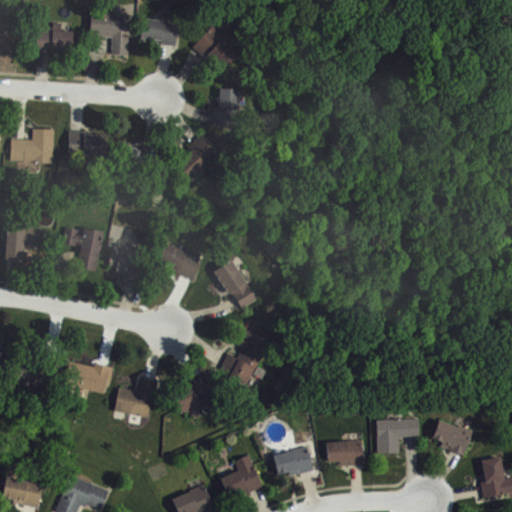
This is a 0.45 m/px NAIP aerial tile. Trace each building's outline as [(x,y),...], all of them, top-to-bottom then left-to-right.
[(128,36),(128,54),(111,53),(112,37),(90,35),(91,11),(114,12),(114,6),(123,6),(122,36),(128,36)] [(177,22),(175,46),(159,44),(159,43),(150,42),(151,39),(138,37),(140,18),(177,22)] [(72,31),(71,52),(59,51),(59,54),(35,52),(37,25),(52,26),(52,22),(61,23),(61,31),(72,31)] [(223,70),(239,53),(211,27),(192,47),(203,58),(206,54),(223,70)] [(0,28),(19,30),(18,50),(1,48),(0,47),(0,28)] [(212,123),(212,108),(217,108),(218,88),(239,89),(237,111),(244,112),(244,120),(238,120),(238,125),(212,123)] [(11,138),(9,161),(52,163),(54,130),(32,128),(31,140),(11,138)] [(68,131),(67,157),(104,158),(105,137),(94,136),(94,132),(68,131)] [(174,163),(189,180),(208,164),(213,170),(223,161),(200,135),(187,146),(190,150),(174,163)] [(143,149),(119,143),(114,164),(128,167),(126,173),(137,175),(139,169),(154,172),(158,156),(143,152),(143,149)] [(95,271),(103,233),(78,228),(77,230),(65,227),(62,243),(81,247),(76,267),(95,271)] [(43,231),(43,250),(24,250),(24,261),(4,260),(5,230),(43,231)] [(195,278),(202,252),(186,247),(185,251),(163,244),(157,263),(177,269),(176,273),(195,278)] [(146,253),(140,284),(122,280),(123,274),(115,272),(116,267),(108,265),(112,246),(146,253)] [(242,309),(257,299),(231,261),(214,272),(232,299),(235,297),(242,309)] [(224,374),(236,384),(249,383),(270,342),(245,329),(238,343),(244,346),(238,359),(233,357),(224,374)] [(58,359),(54,386),(14,380),(17,356),(33,359),(34,355),(58,359)] [(69,360),(65,383),(105,390),(106,380),(111,380),(114,366),(94,363),(94,364),(69,360)] [(171,393),(181,414),(216,397),(204,372),(194,377),(196,381),(171,393)] [(141,377),(138,390),(119,387),(115,409),(148,415),(152,397),(154,398),(158,380),(141,377)] [(419,435),(418,418),(375,419),(376,453),(399,453),(398,435),(419,435)] [(464,455),(441,448),(442,443),(432,440),(438,420),(472,431),(464,455)] [(361,438),(324,441),(326,461),(338,460),(338,465),(363,463),(361,438)] [(312,467),(306,445),(270,454),(275,474),(287,471),(288,473),(312,467)] [(261,484),(248,454),(234,460),(237,468),(218,477),(226,495),(237,490),(239,494),(261,484)] [(511,492),(483,498),(480,483),(485,482),(481,462),(500,458),(504,479),(511,477),(511,492)] [(75,511),(60,511),(54,510),(66,481),(64,480),(67,472),(109,490),(102,508),(85,502),(84,505),(79,503),(75,511)] [(37,505),(30,504),(13,500),(13,498),(1,495),(5,475),(28,480),(29,475),(43,478),(37,505)] [(204,483),(214,506),(206,509),(198,511),(193,511),(192,510),(187,511),(177,511),(171,497),(204,483)]
